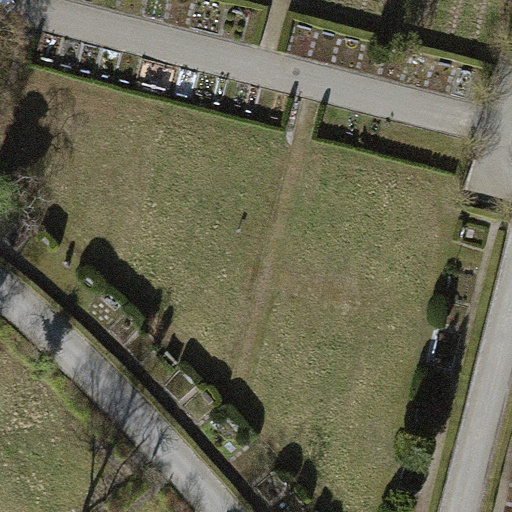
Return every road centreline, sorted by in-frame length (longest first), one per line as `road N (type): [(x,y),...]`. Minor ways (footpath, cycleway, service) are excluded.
road 1 (track): [(0,3),(492,125)]
road 2 (track): [(222,511),(57,332),(0,286)]
road 3 (track): [(464,511),(511,315)]
